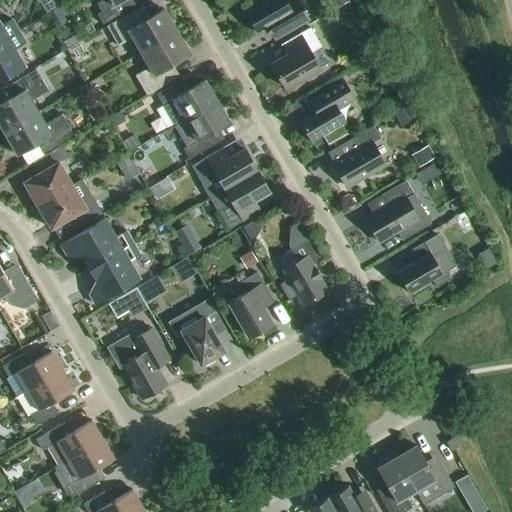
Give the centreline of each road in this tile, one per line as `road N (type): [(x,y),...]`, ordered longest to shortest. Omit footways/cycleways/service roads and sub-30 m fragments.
road 1 (residential): [(137,437),(371,306),(192,0)]
road 2 (residential): [(137,437),(0,214)]
road 3 (residential): [(242,511),(408,415),(391,386)]
